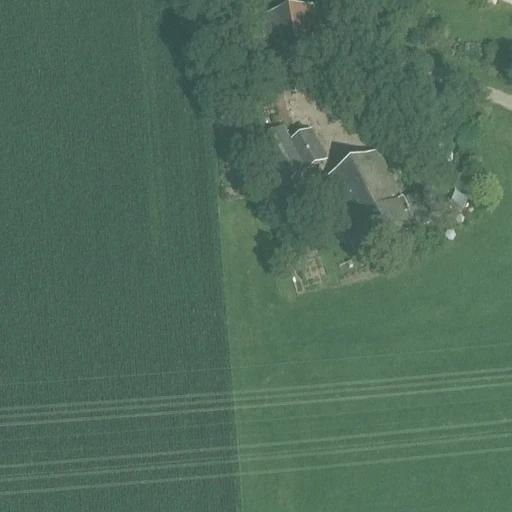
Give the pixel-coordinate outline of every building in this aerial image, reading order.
[(389,0),(356,0),(360,11),(390,1),(389,0)] [(266,14),(276,68),(266,68),(270,94),(305,90),(300,65),(328,60),(318,7),(266,14)] [(313,131),(292,141),(284,128),(259,140),(281,186),(329,162),(313,131)] [(326,181),(366,259),(419,231),(379,153),(326,181)] [(272,192),(264,197),(270,208),(278,203),(272,192)]
